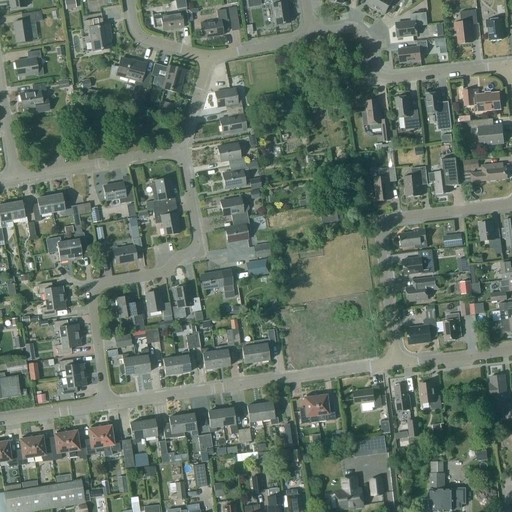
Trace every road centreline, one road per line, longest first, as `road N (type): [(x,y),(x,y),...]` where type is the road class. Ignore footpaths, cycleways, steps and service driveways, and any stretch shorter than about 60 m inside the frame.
road 1 (residential): [(105,404),(90,302),(96,287),(158,273),(195,244),(179,149)]
road 2 (residential): [(105,404),(395,363)]
road 3 (residential): [(395,363),(382,221),(511,206)]
road 4 (residential): [(511,65),(376,75),(357,31),(309,26)]
road 5 (residential): [(13,178),(179,149)]
